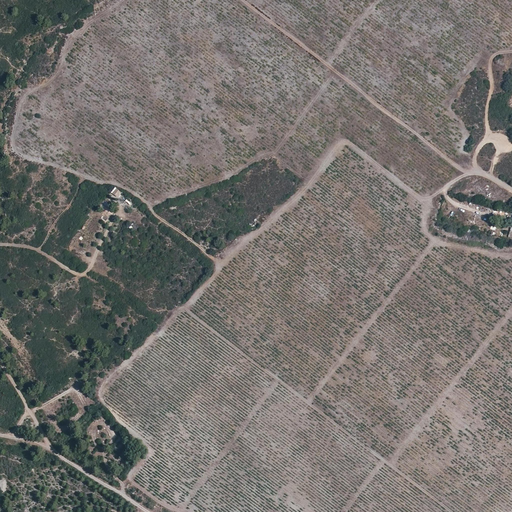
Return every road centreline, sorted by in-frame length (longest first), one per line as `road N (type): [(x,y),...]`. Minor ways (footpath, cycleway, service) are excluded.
road 1 (track): [(511,189),(473,171),(243,0)]
road 2 (track): [(0,434),(49,447),(149,511)]
